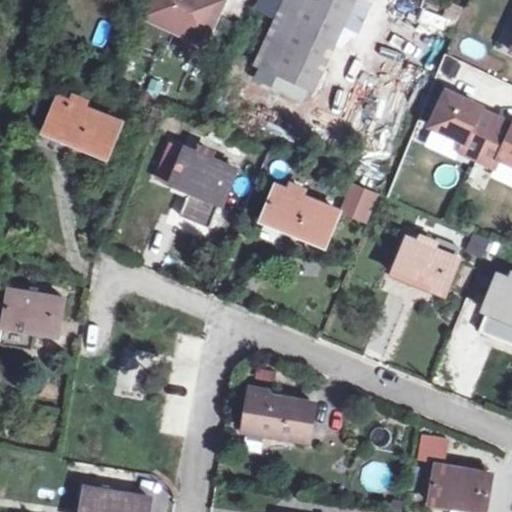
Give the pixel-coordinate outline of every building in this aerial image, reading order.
[(153,0),(144,20),(191,41),(194,36),(207,31),(212,34),(219,18),(214,15),(221,1),(219,0),(153,0)] [(291,0),(261,68),(307,88),(346,0),(291,0)] [(346,0),(307,88),(318,93),(359,0),(346,0)] [(471,4),(460,31),(474,36),(485,10),(471,4)] [(482,110),(448,93),(432,128),(465,144),(461,153),(478,162),(498,121),(481,113),(482,110)] [(64,100),(50,134),(105,157),(119,122),(86,108),(88,102),(76,97),(73,103),(64,100)] [(511,127),(498,121),(479,162),(496,170),(500,161),(511,166),(511,127)] [(191,151),(176,185),(220,204),(234,169),(212,160),(214,154),(202,149),(199,155),(191,151)] [(357,185),(345,213),(368,222),(379,194),(357,185)] [(281,189),(267,222),(324,246),(337,212),(304,198),(306,192),(293,186),(290,193),(281,189)] [(413,242),(399,277),(442,295),(456,261),(433,251),(436,245),(425,240),(422,247),(413,242)] [(503,279),(481,332),(511,344),(511,280),(511,282),(503,279)] [(10,291),(4,328),(58,337),(63,300),(10,291)] [(139,398),(150,358),(126,352),(115,392),(139,398)] [(252,394),(246,430),(310,441),(315,405),(252,394)] [(447,441),(421,435),(416,457),(443,462),(447,441)] [(437,467),(431,504),(482,511),(485,511),(491,477),(437,467)] [(86,489),(82,511),(147,511),(149,499),(86,489)]
